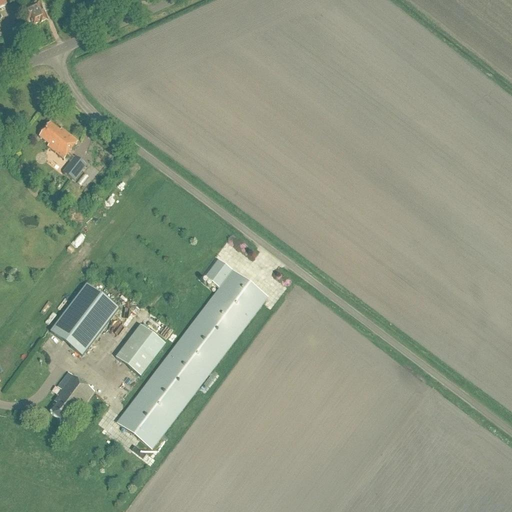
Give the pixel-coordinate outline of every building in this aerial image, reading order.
[(18,5),(29,28),(32,26),(34,30),(48,24),(39,6),(29,11),(28,7),(25,8),(23,3),(18,5)] [(61,131),(59,133),(49,125),(39,139),(48,147),(46,149),(63,162),(77,144),(61,131)] [(74,157),(62,173),(74,182),(86,166),(74,157)] [(133,176),(138,180),(142,174),(137,170),(133,176)] [(154,378),(188,404),(267,300),(219,263),(206,280),(220,291),(154,378)] [(87,287),(50,335),(82,359),(119,311),(87,287)] [(116,360),(141,379),(165,347),(141,328),(116,360)] [(51,416),(64,427),(73,416),(79,416),(95,395),(69,376),(58,390),(61,392),(57,399),(59,400),(54,406),(57,408),(51,416)] [(188,404),(154,378),(118,426),(152,452),(188,404)]
